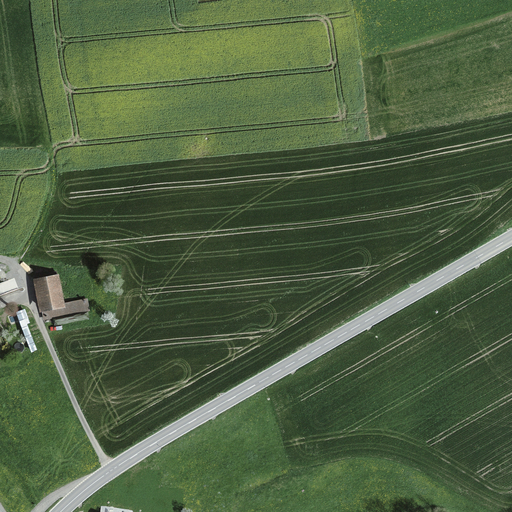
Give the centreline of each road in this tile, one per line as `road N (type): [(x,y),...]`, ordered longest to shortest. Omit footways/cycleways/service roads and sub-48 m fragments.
road 1 (tertiary): [(60,511),(110,470),(511,237)]
road 2 (track): [(0,258),(21,270),(131,511)]
